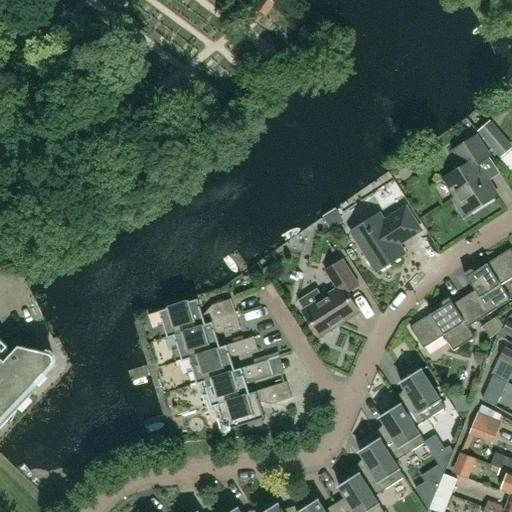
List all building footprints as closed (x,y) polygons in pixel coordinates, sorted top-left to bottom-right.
[(273,0),(259,0),(253,8),(264,16),(276,2),(273,0)] [(511,149),(488,122),(478,131),(501,158),(511,149)] [(453,198),(464,216),(496,195),(477,164),(489,156),(476,135),(454,149),(462,162),(461,167),(446,177),(458,195),(453,198)] [(399,244),(421,230),(406,206),(384,220),(380,213),(351,231),(376,271),(405,253),(399,244)] [(464,297),(479,320),(511,299),(502,284),(511,277),(511,248),(476,271),(472,268),(464,273),(475,290),(464,297)] [(326,270),(337,288),(322,297),(317,289),(298,301),(303,309),(302,310),(319,337),(320,337),(359,312),(347,292),(359,285),(343,260),(326,270)] [(479,320),(464,297),(454,303),(450,297),(443,301),(443,306),(410,327),(424,348),(444,335),(454,350),(475,337),(469,326),(479,320)] [(167,307),(168,308),(160,311),(164,325),(159,327),(162,338),(237,315),(232,299),(213,305),(203,315),(198,299),(190,301),(190,300),(167,307)] [(217,334),(241,327),(237,315),(162,338),(163,339),(175,335),(179,348),(174,350),(177,361),(254,337),(254,336),(221,347),(217,334)] [(496,334),(503,325),(497,316),(483,326),(490,338),(496,334)] [(231,357),(258,349),(254,337),(177,361),(177,362),(189,358),(194,371),(188,373),(192,384),(269,360),(269,359),(235,370),(231,357)] [(0,428),(30,396),(26,393),(54,364),(54,362),(53,355),(52,354),(19,345),(14,351),(1,339),(0,339),(0,352),(3,355),(0,358),(0,428)] [(499,358),(500,359),(511,364),(511,350),(505,346),(499,358)] [(511,375),(511,374),(511,364),(500,359),(496,367),(511,375)] [(246,380),(273,372),(269,360),(192,384),(192,385),(204,382),(208,395),(203,396),(206,407),(287,382),(287,381),(250,393),(246,380)] [(408,377),(400,381),(405,389),(413,402),(402,408),(414,427),(415,427),(434,414),(446,407),(441,400),(421,368),(417,365),(419,363),(418,362),(406,375),(408,377)] [(483,398),(505,407),(511,390),(511,387),(491,379),(483,398)] [(272,404),(292,398),(287,382),(206,407),(207,408),(219,405),(223,417),(218,419),(221,430),(226,429),(227,430),(248,423),(250,428),(262,424),(260,419),(265,418),(260,401),(272,404)] [(387,411),(381,418),(384,423),(393,436),(382,443),(394,462),(395,461),(424,442),(425,442),(415,427),(414,427),(402,408),(396,398),(386,409),(387,411)] [(478,412),(469,434),(493,443),(501,422),(478,412)] [(367,446),(359,451),(364,458),(372,471),(361,478),(373,496),(374,496),(404,477),(395,461),(394,462),(382,443),(375,433),(365,444),(367,446)] [(475,457),(462,452),(461,454),(458,462),(471,467),(475,457)] [(491,464),(499,467),(511,471),(511,458),(495,452),(491,464)] [(509,494),(511,494),(511,471),(499,467),(497,474),(506,478),(501,491),(506,493),(509,494)] [(346,481),(339,485),(346,497),(350,504),(340,510),(340,511),(382,511),(383,511),(384,511),(374,496),(373,496),(361,478),(355,468),(345,479),(346,481)] [(438,492),(451,497),(458,479),(445,474),(438,492)] [(437,511),(444,511),(451,497),(438,492),(430,509),(437,511)] [(511,511),(511,494),(509,494),(504,507),(487,500),(484,507),(498,511),(511,511)] [(309,501),(294,506),(297,511),(340,511),(340,510),(337,511),(326,511),(325,510),(318,499),(310,503),(309,501)] [(269,506),(254,510),(255,511),(283,511),(282,510),(278,503),(270,508),(269,506)]
